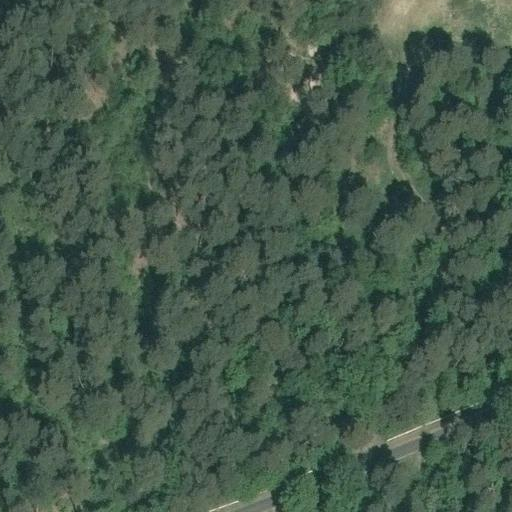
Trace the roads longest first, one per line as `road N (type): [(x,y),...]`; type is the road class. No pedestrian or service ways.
road 1 (track): [(414,235),(304,238),(179,210),(89,121),(76,0)]
road 2 (track): [(511,150),(414,235),(360,448)]
road 3 (unclassified): [(511,388),(226,511)]
road 4 (track): [(0,419),(14,421),(100,384),(142,320),(164,233),(179,210)]
